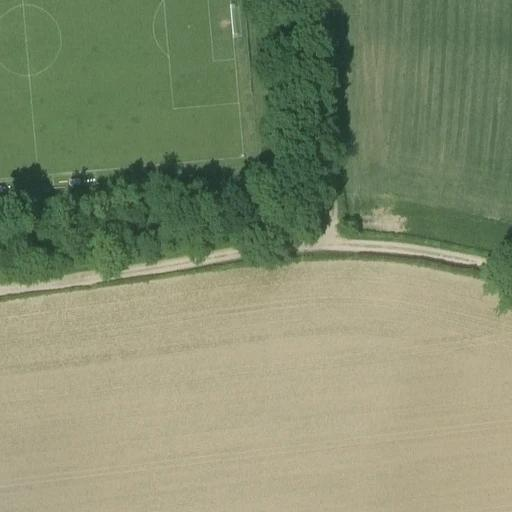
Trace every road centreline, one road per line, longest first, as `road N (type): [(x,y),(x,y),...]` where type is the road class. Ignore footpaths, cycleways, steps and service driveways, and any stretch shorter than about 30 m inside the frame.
road 1 (track): [(0,289),(331,243)]
road 2 (track): [(317,0),(331,243)]
road 3 (track): [(331,243),(394,247),(511,272)]
